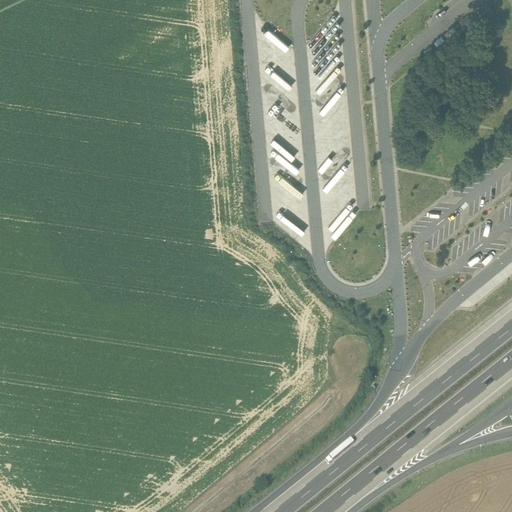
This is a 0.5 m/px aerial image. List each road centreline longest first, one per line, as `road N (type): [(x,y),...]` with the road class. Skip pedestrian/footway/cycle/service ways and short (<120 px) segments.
road 1 (motorway): [(511,316),(332,461)]
road 2 (motorway): [(341,506),(511,368)]
